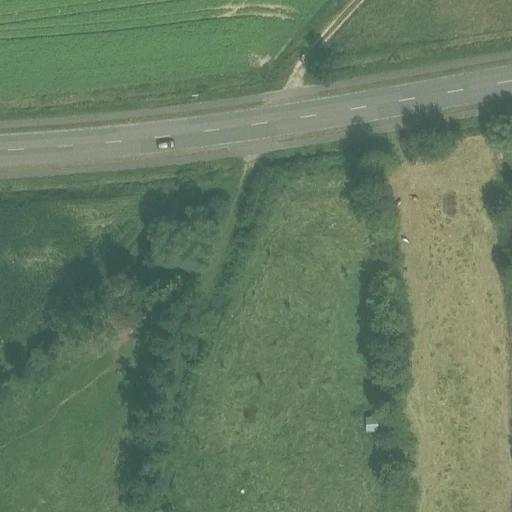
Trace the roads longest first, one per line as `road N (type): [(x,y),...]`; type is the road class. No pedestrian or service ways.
road 1 (primary): [(511,85),(275,128),(0,155)]
road 2 (track): [(257,130),(165,425),(165,511)]
road 3 (track): [(0,375),(99,289),(174,204),(242,191)]
road 4 (track): [(275,128),(295,73),(354,0)]
